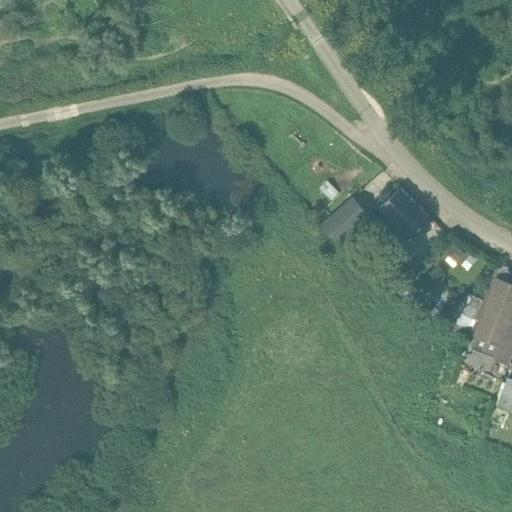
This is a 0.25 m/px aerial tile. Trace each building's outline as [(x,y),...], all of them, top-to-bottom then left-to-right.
[(429,217),(400,188),(380,208),(391,219),(388,222),(406,240),(429,217)] [(371,217),(353,198),(324,226),(342,245),(371,217)] [(450,240),(440,251),(455,265),(465,254),(450,240)] [(493,288),(465,363),(499,376),(505,362),(509,364),(511,356),(511,283),(506,282),(510,272),(500,268),(493,288)] [(397,275),(390,285),(409,299),(416,290),(397,275)] [(459,300),(450,320),(470,330),(474,331),(483,311),(480,309),(463,301),(459,300)] [(511,379),(507,378),(497,405),(510,410),(511,403),(511,379)]
